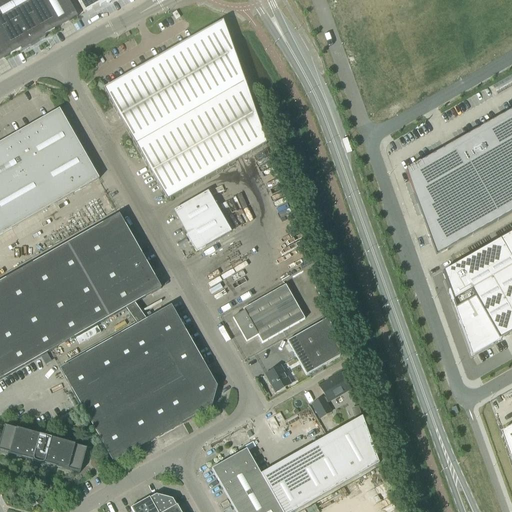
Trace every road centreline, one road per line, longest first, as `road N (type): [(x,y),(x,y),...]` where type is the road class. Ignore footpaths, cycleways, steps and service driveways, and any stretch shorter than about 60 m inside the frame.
road 1 (unclassified): [(174,457),(240,421),(249,393),(59,58)]
road 2 (tertiary): [(452,475),(296,60)]
road 3 (unclassified): [(464,401),(373,139)]
road 4 (unclassified): [(373,139),(511,56)]
road 5 (unclassified): [(324,9),(373,139)]
